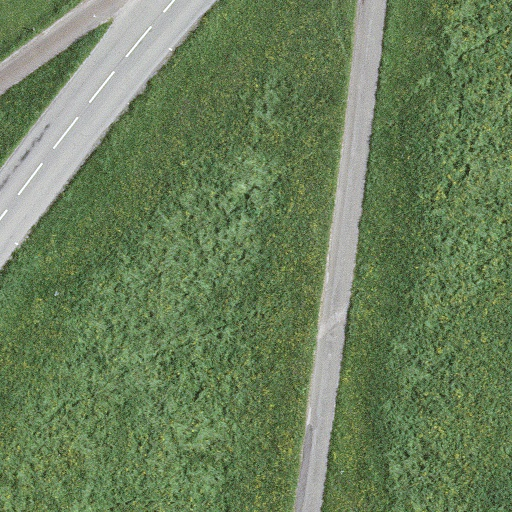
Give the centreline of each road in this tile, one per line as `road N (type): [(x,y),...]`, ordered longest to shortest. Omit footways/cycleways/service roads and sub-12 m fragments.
road 1 (track): [(370,0),(308,511)]
road 2 (secondary): [(177,0),(0,223)]
